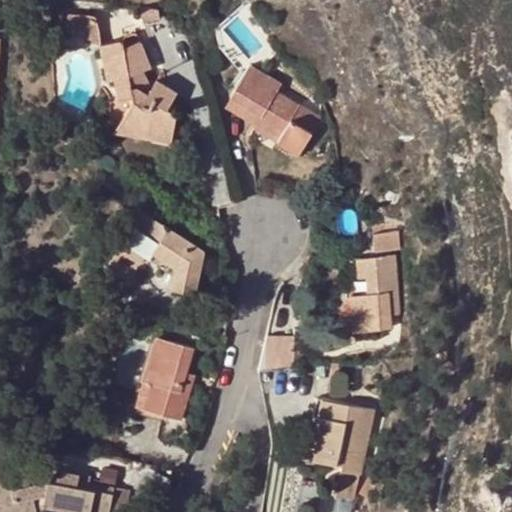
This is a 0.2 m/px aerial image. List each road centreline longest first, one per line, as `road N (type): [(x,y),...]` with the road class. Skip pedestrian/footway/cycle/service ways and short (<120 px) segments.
road 1 (residential): [(234,396),(266,227)]
road 2 (residential): [(176,511),(219,440),(234,396)]
road 3 (residential): [(234,396),(259,437),(247,511)]
